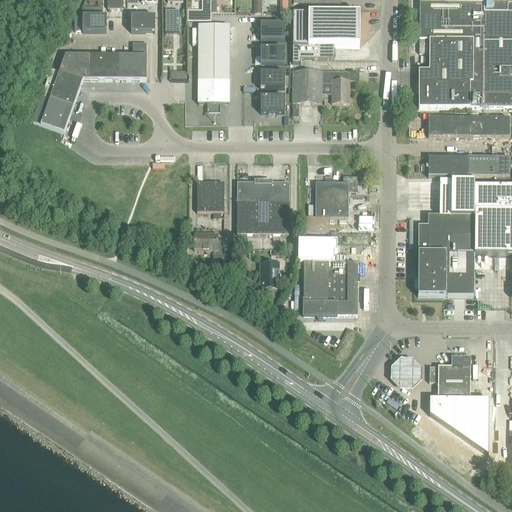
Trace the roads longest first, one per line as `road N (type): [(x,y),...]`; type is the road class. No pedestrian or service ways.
road 1 (unclassified): [(247,511),(0,288)]
road 2 (primary): [(123,285),(328,416)]
road 3 (unclassified): [(0,377),(197,511)]
road 4 (primary): [(327,401),(186,310),(123,285)]
road 5 (unclassified): [(182,147),(97,147),(86,129),(95,104),(107,97),(144,104),(164,130)]
road 6 (unclassified): [(387,148),(182,147)]
road 7 (unclassified): [(389,328),(387,148)]
road 8 (primary): [(328,416),(470,511)]
road 9 (primary): [(482,511),(343,412)]
road 10 (unclassified): [(388,0),(387,148)]
road 11 (unclassified): [(389,328),(511,328)]
